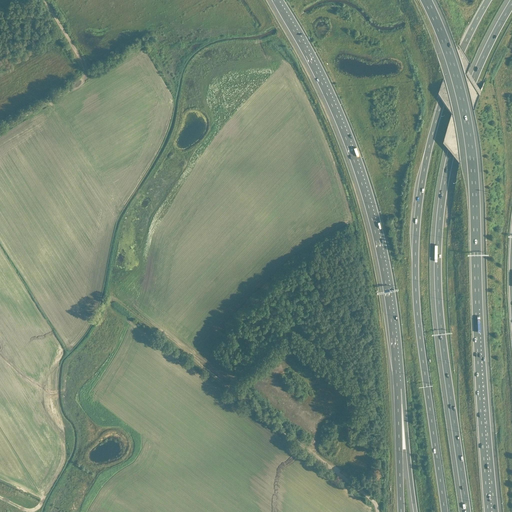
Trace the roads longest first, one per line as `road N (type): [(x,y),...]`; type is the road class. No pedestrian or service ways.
road 1 (trunk): [(488,0),(441,101),(415,234),(416,305),(444,511)]
road 2 (motorway): [(511,3),(461,107),(437,234),(444,361),(466,511)]
road 3 (motorway): [(490,511),(471,152),(451,60),(426,0)]
road 4 (motorway): [(276,0),(335,112),(371,215),(397,389)]
road 5 (track): [(365,495),(135,315)]
road 6 (track): [(0,131),(89,75),(42,0)]
road 7 (track): [(228,387),(300,314),(316,286)]
road 8 (motorway): [(397,389),(415,511)]
road 9 (motorway): [(397,389),(401,511)]
